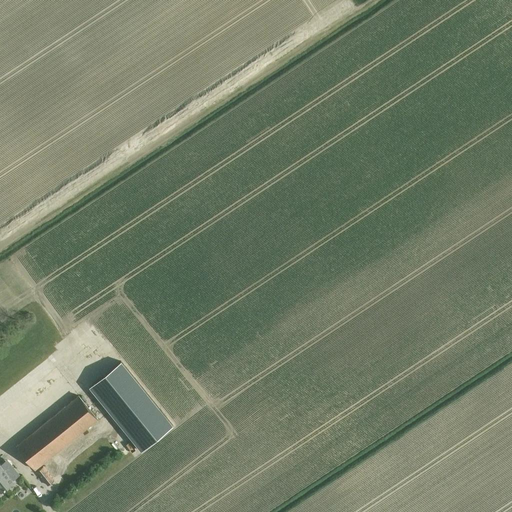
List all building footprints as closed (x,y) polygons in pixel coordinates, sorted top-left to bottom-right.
[(121,362),(89,387),(141,451),(173,425),(121,362)] [(52,372),(55,376),(65,369),(62,365),(52,372)] [(50,372),(39,385),(45,390),(56,376),(50,372)] [(35,470),(97,419),(79,395),(17,446),(35,470)] [(47,485),(61,474),(50,461),(37,471),(47,485)] [(0,491),(0,492),(14,482),(13,481),(16,476),(6,464),(2,467),(0,465),(0,491)]
